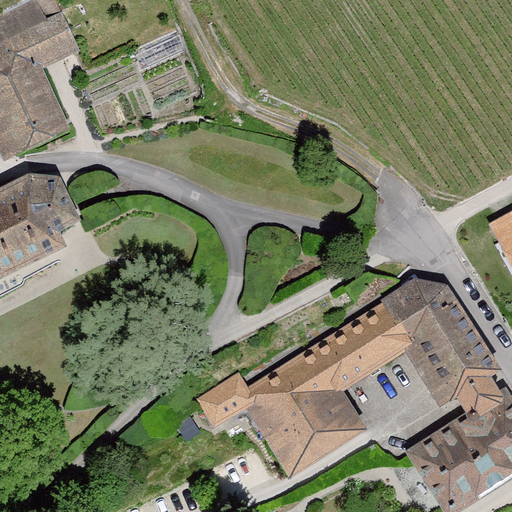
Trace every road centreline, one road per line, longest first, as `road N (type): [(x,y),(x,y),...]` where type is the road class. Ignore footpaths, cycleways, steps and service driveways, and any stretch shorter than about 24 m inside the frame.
road 1 (unclassified): [(422,234),(180,367),(40,511)]
road 2 (track): [(180,0),(205,53),(240,98),(328,131),(371,168),(422,234)]
road 3 (residential): [(511,362),(422,234)]
